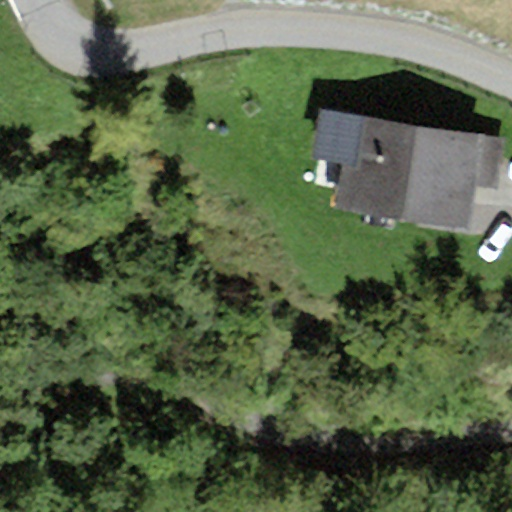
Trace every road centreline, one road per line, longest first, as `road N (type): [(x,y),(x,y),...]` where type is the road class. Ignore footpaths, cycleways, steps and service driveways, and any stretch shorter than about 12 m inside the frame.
road 1 (track): [(0,371),(109,375),(423,444),(511,440)]
road 2 (residential): [(33,0),(48,35),(76,52),(109,54),(228,33),(320,32),(440,55),(511,88)]
